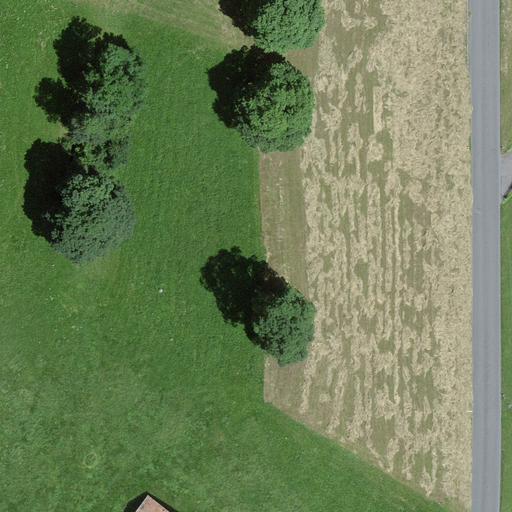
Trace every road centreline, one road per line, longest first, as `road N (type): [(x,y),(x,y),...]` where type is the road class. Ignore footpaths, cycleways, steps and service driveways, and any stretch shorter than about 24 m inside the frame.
road 1 (tertiary): [(487,195),(488,511)]
road 2 (tertiary): [(485,0),(487,195)]
